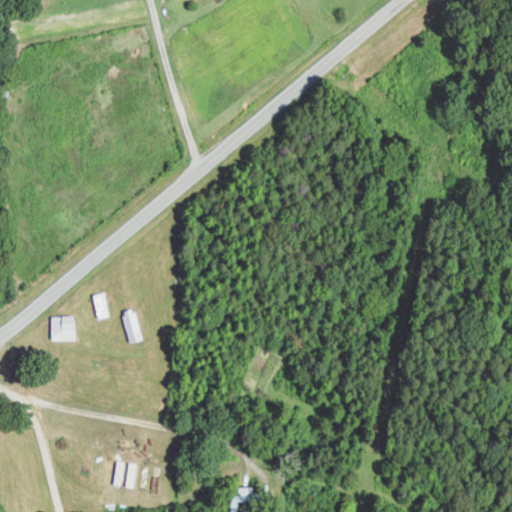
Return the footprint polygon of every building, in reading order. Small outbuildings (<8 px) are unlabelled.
[(145,339),(137,308),(124,311),(132,343),(145,339)] [(80,339),(79,315),(54,316),(55,339),(80,339)] [(125,484),(126,461),(117,460),(116,484),(125,484)] [(128,486),(137,487),(139,463),(130,462),(128,486)] [(244,511),(245,501),(259,501),(258,486),(244,487),(244,495),(233,496),(233,511),(244,511)]
